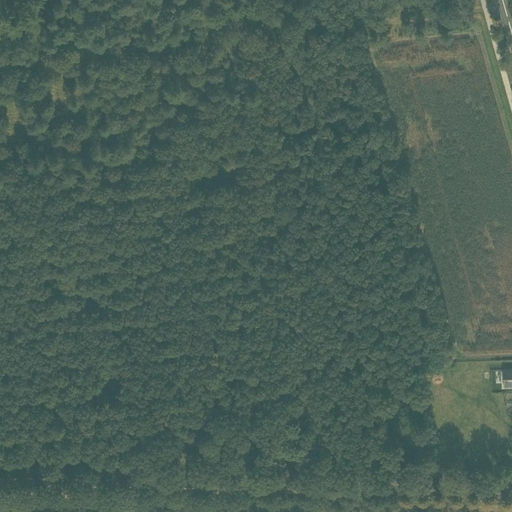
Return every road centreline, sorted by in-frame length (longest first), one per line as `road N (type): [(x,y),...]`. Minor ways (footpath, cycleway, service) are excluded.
road 1 (unclassified): [(0,482),(483,490),(511,497)]
road 2 (track): [(0,66),(500,1)]
